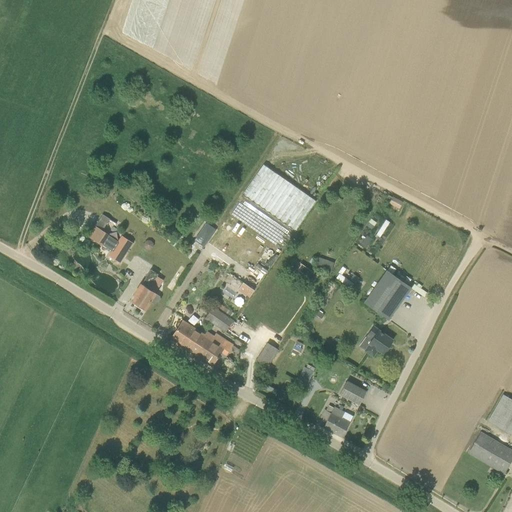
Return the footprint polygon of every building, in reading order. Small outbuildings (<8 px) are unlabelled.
[(297,174),(293,180),(310,192),(314,186),(297,174)] [(290,188),(286,194),(303,205),(307,199),(290,188)] [(402,202),(393,197),(390,204),(399,208),(402,202)] [(278,198),(274,204),(291,215),(295,209),(278,198)] [(268,209),(264,215),(281,227),(285,221),(268,209)] [(108,236),(102,231),(109,220),(102,215),(94,227),(88,237),(102,246),(102,245),(112,251),(112,252),(109,256),(119,262),(132,243),(122,237),(118,242),(108,236)] [(218,230),(207,223),(195,241),(206,248),(218,230)] [(264,225),(260,231),(277,242),(281,236),(264,225)] [(366,235),(361,244),(366,247),(372,238),(366,235)] [(230,248),(218,266),(252,289),(264,271),(230,248)] [(330,274),(334,263),(320,258),(316,269),(330,274)] [(318,276),(301,264),(300,264),(301,265),(298,270),(314,281),(318,276)] [(160,296),(155,293),(148,290),(157,276),(158,275),(151,270),(134,295),(136,297),(133,302),(145,310),(151,300),(155,303),(159,302),(161,299),(160,296)] [(388,320),(411,288),(387,270),(364,303),(388,320)] [(350,287),(353,282),(339,273),(336,277),(350,287)] [(319,287),(312,282),(307,289),(314,295),(319,287)] [(205,319),(213,324),(224,307),(217,302),(205,319)] [(237,316),(224,307),(213,324),(225,333),(233,321),(237,316)] [(317,310),(311,318),(317,322),(323,314),(317,310)] [(197,324),(200,317),(193,314),(190,321),(197,324)] [(192,352),(203,335),(183,321),(171,338),(192,352)] [(388,343),(391,339),(374,327),(368,334),(373,338),(369,344),(370,344),(365,351),(373,356),(378,349),(383,353),(390,344),(388,343)] [(224,349),(204,335),(203,335),(192,352),(212,366),(224,349)] [(256,361),(255,365),(264,371),(277,351),(267,344),(256,361)] [(295,345),(291,352),(298,356),(301,348),(295,345)] [(305,367),(301,375),(297,381),(306,386),(314,372),(306,368),(305,367)] [(347,381),(340,395),(359,405),(367,391),(347,381)] [(487,425),(510,438),(511,435),(511,403),(503,398),(487,425)] [(317,424),(330,431),(335,421),(328,418),(334,408),(333,408),(328,405),(326,410),(324,409),(317,424)] [(335,421),(330,431),(342,437),(350,423),(342,418),(345,412),(334,406),(333,408),(334,408),(328,418),(335,421)] [(511,458),(511,450),(481,432),(468,453),(503,474),(511,458)]
